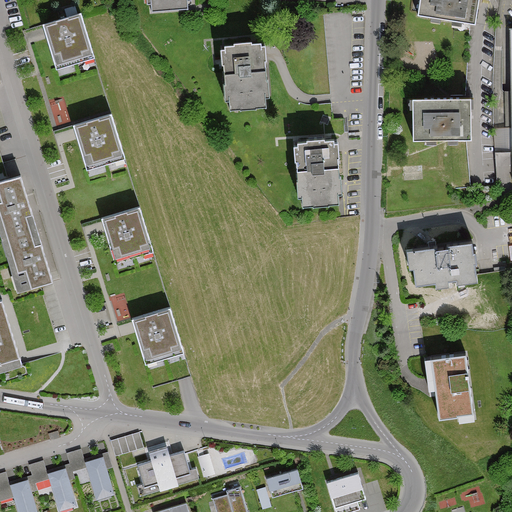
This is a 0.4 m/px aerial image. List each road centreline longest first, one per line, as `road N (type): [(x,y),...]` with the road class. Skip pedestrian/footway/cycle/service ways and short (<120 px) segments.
road 1 (residential): [(354,388),(370,244),(377,0)]
road 2 (residential): [(108,411),(110,394),(0,42)]
road 3 (residential): [(108,411),(296,438)]
road 4 (residential): [(108,411),(70,442),(0,463)]
